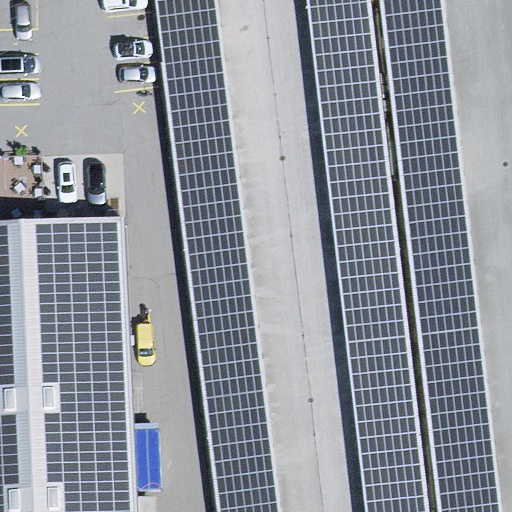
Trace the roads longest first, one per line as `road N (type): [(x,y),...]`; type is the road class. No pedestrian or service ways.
road 1 (unknown): [(249,0),(313,511)]
road 2 (unknown): [(10,0),(19,161)]
